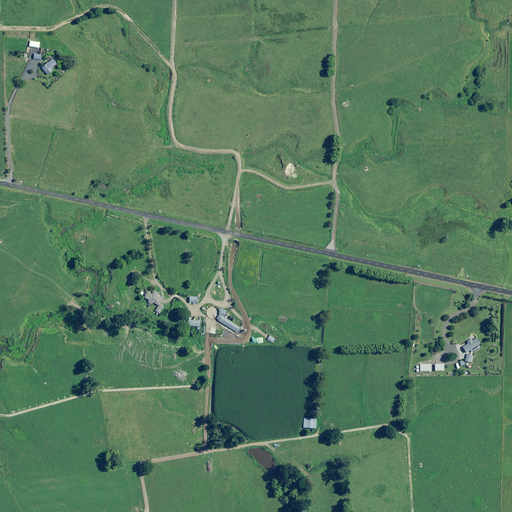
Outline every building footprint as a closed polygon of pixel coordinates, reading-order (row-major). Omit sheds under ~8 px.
[(56,64),(52,59),(41,68),(47,75),(52,70),(50,68),(56,64)] [(158,293),(153,291),(151,294),(147,292),(144,298),(148,300),(147,303),(151,305),(153,303),(157,305),(161,299),(156,296),(158,293)] [(163,307),(159,305),(155,311),(159,314),(163,307)] [(239,328),(220,316),(217,321),(236,333),(239,328)] [(188,320),(187,326),(196,326),(196,329),(199,329),(200,321),(188,320)] [(273,338),(268,334),(265,338),(271,342),(273,338)] [(465,353),(470,350),(472,351),(473,353),(479,349),(477,346),(479,344),(476,338),(471,341),(470,339),(466,342),(467,344),(462,347),(465,353)] [(316,419),(303,418),(303,428),(316,428),(316,419)]
